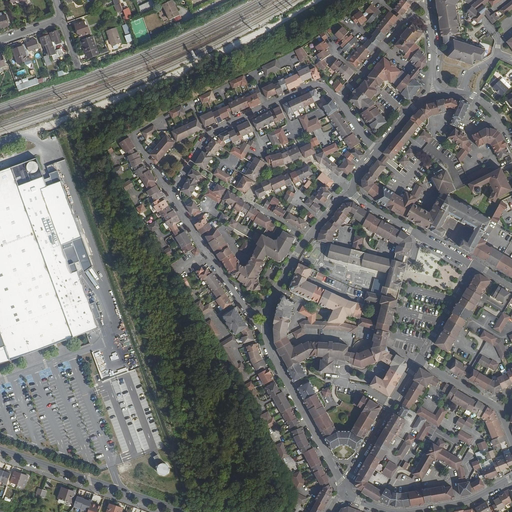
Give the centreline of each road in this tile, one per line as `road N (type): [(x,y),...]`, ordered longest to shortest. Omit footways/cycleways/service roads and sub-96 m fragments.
road 1 (track): [(31,137),(315,0)]
road 2 (residential): [(170,195),(209,132),(312,84),(339,98)]
road 3 (residential): [(185,511),(0,449)]
road 4 (residential): [(265,329),(344,489)]
road 5 (residential): [(344,489),(417,360)]
road 6 (residential): [(170,195),(250,314)]
road 7 (residential): [(351,193),(473,265)]
road 8 (residential): [(419,9),(339,98)]
